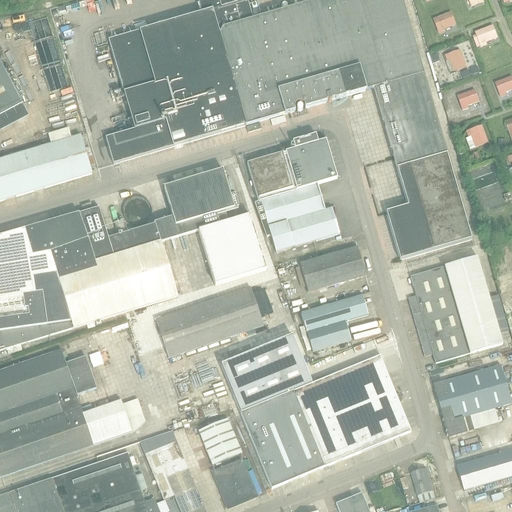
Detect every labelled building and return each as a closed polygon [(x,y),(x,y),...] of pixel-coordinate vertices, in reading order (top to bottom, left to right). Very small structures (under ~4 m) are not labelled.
[(471,240),(447,154),(402,0),(320,0),(253,20),(247,0),(221,8),(218,0),(202,0),(203,2),(199,3),(201,13),(108,40),(134,130),(106,138),(113,165),(246,126),(295,112),(294,109),(295,107),(297,105),(299,104),(302,105),(304,106),(305,109),(327,102),(329,103),(331,103),(331,101),(374,89),(397,169),(408,206),(386,213),(400,261),(471,240)] [(442,17),(434,20),(437,27),(440,34),(442,33),(444,32),(444,31),(443,29),(449,27),(455,25),(453,20),(451,14),(442,17)] [(63,29),(73,27),(72,21),(62,23),(63,29)] [(476,48),(481,47),(486,45),(485,43),(496,38),(492,27),(476,33),(477,36),(472,38),(476,48)] [(14,38),(16,33),(6,30),(4,35),(14,38)] [(101,30),(90,34),(93,41),(104,37),(101,30)] [(454,72),(466,68),(460,51),(446,56),(448,61),(450,60),(454,72)] [(0,131),(29,116),(0,62),(0,131)] [(477,67),(470,70),(472,75),(479,72),(477,67)] [(468,70),(460,73),(463,79),(470,76),(468,70)] [(504,93),(511,89),(511,77),(496,83),(501,97),(505,96),(504,93)] [(105,103),(113,102),(111,88),(102,89),(105,103)] [(466,107),(478,103),(474,91),(457,97),(463,111),(467,110),(466,107)] [(260,124),(246,128),(248,133),(261,129),(260,124)] [(476,147),(487,143),(481,127),(467,132),(469,137),(472,136),(476,147)] [(0,201),(16,197),(92,175),(81,137),(71,139),(68,129),(48,135),(51,145),(0,160),(0,201)] [(295,150),(285,153),(247,164),(258,202),(258,203),(254,204),(266,238),(271,236),(276,253),(339,235),(331,209),(325,211),(317,185),(337,179),(326,141),(318,143),(316,135),(293,142),(295,150)] [(480,158),(477,151),(471,154),(474,161),(480,158)] [(0,351),(7,350),(8,355),(22,351),(20,346),(178,298),(162,243),(199,231),(215,286),(266,271),(250,216),(228,223),(225,212),(234,209),(234,208),(239,206),(235,193),(230,195),(223,171),(164,188),(172,217),(154,222),(154,224),(127,231),(123,218),(114,221),(118,235),(108,238),(99,208),(0,237),(0,351)] [(503,196),(505,202),(511,200),(509,194),(503,196)] [(151,213),(151,208),(149,203),(145,200),(140,198),(135,197),(130,199),(126,202),(124,206),(122,211),(123,216),(125,221),(129,224),(134,226),(139,226),(144,225),(148,222),(150,218),(151,213)] [(299,265),(306,288),(290,293),(292,297),(308,293),(308,294),(365,277),(357,248),(299,265)] [(477,257),(445,267),(410,277),(416,297),(408,299),(425,357),(433,355),(435,364),(503,345),(477,257)] [(511,268),(504,264),(500,271),(511,277),(511,268)] [(275,274),(256,280),(260,291),(279,284),(275,274)] [(168,359),(264,326),(251,288),(155,321),(168,359)] [(362,296),(301,314),(307,333),(312,353),(351,342),(345,322),(368,316),(362,296)] [(163,317),(173,314),(170,307),(161,310),(163,317)] [(303,324),(298,325),(302,337),(306,336),(303,324)] [(291,336),(221,364),(240,414),(271,490),(324,468),(411,432),(399,404),(401,403),(402,401),(399,396),(397,395),(396,396),(379,357),(311,385),(291,336)] [(65,365),(61,351),(0,371),(0,477),(94,446),(94,445),(135,431),(145,423),(137,400),(123,405),(122,402),(83,415),(81,408),(79,409),(76,399),(77,399),(77,396),(96,390),(85,358),(65,365)] [(182,367),(183,372),(196,368),(194,363),(182,367)] [(493,410),(511,404),(501,366),(433,386),(448,439),(467,433),(466,432),(463,419),(493,410)] [(118,383),(105,386),(108,398),(121,394),(118,383)] [(493,410),(463,419),(466,432),(497,423),(493,410)] [(198,432),(212,466),(241,454),(227,420),(198,432)] [(176,442),(144,455),(163,502),(174,498),(179,511),(204,511),(188,471),(180,453),(176,442)] [(464,491),(511,477),(511,450),(457,467),(464,491)] [(4,496),(0,497),(0,511),(158,511),(154,500),(145,503),(134,473),(130,462),(128,453),(4,496)] [(226,508),(257,495),(242,460),(211,473),(226,508)] [(417,497),(432,492),(426,469),(410,473),(417,497)] [(405,478),(400,479),(403,490),(408,488),(405,478)] [(474,501),(485,499),(484,491),(472,494),(474,501)] [(502,493),(490,496),(492,502),(504,499),(502,493)] [(339,511),(369,511),(362,494),(336,504),(339,511)]
